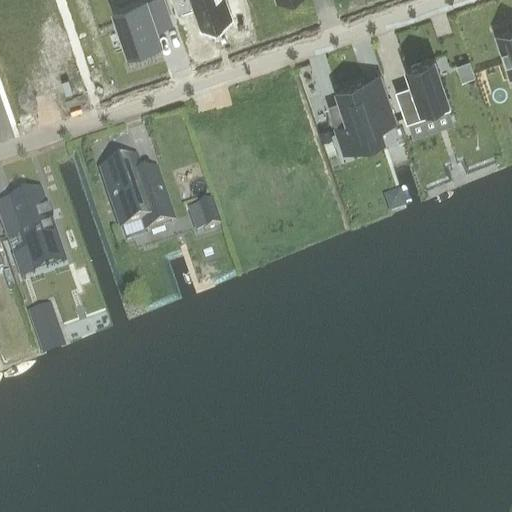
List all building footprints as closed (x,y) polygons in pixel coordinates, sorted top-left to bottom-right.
[(169,21),(162,0),(133,0),(113,7),(128,51),(155,42),(152,33),(156,31),(154,26),(169,21)] [(174,0),(175,2),(181,0),(191,0),(200,26),(231,15),(225,0),(174,0)] [(511,75),(511,29),(495,35),(509,77),(511,75)] [(423,116),(451,106),(433,57),(405,67),(412,84),(395,90),(404,114),(420,108),(423,116)] [(469,62),(457,66),(462,81),(474,77),(469,62)] [(382,135),(379,128),(395,122),(379,77),(364,82),(364,81),(337,91),(348,123),(336,128),(343,149),(382,135)] [(318,133),(321,143),(332,139),(328,129),(318,133)] [(140,178),(135,161),(103,172),(115,208),(112,209),(116,219),(118,218),(123,231),(144,224),(147,233),(173,224),(155,173),(140,178)] [(11,208),(0,211),(0,215),(9,241),(21,236),(30,263),(60,252),(40,194),(10,204),(11,208)] [(213,201),(194,207),(195,210),(202,232),(221,226),(213,201)] [(15,287),(9,272),(3,274),(8,289),(15,287)]
